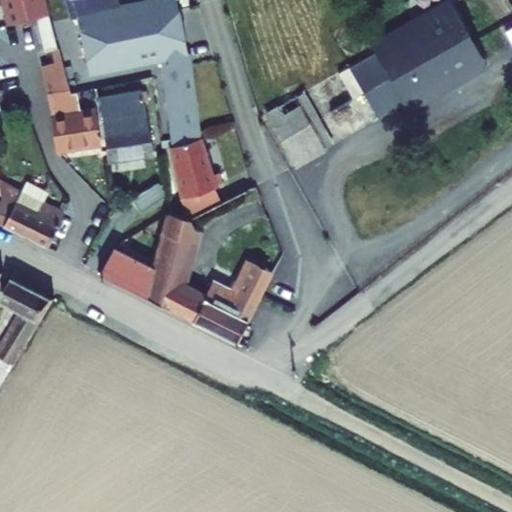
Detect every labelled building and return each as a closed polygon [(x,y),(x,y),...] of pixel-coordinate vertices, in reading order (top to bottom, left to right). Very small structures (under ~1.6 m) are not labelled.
[(2,0),(8,23),(43,16),(39,0),(2,0)] [(180,0),(63,0),(66,14),(81,12),(90,70),(161,60),(173,132),(203,127),(186,12),(180,0)] [(378,56),(408,110),(485,66),(455,13),(378,56)] [(0,20),(0,84),(12,82),(9,67),(0,68),(0,31),(2,31),(0,20)] [(59,112),(66,150),(105,143),(98,106),(87,108),(85,97),(80,98),(68,46),(61,48),(64,60),(48,64),(59,112)] [(111,132),(114,157),(158,151),(143,87),(102,96),(111,132)] [(306,97),(274,115),(304,169),(336,151),(306,97)] [(178,139),(192,191),(221,182),(207,131),(178,139)] [(0,192),(0,217),(4,220),(48,242),(65,207),(46,196),(23,185),(0,172),(0,180),(2,189),(0,192)] [(28,176),(23,185),(46,196),(50,187),(28,176)] [(161,184),(136,200),(143,212),(168,195),(161,184)] [(243,292),(219,279),(210,295),(184,282),(204,215),(174,209),(158,265),(119,245),(101,270),(239,342),(284,282),(260,268),(243,292)] [(0,340),(0,372),(6,375),(53,299),(13,278),(1,298),(19,310),(0,340)]
